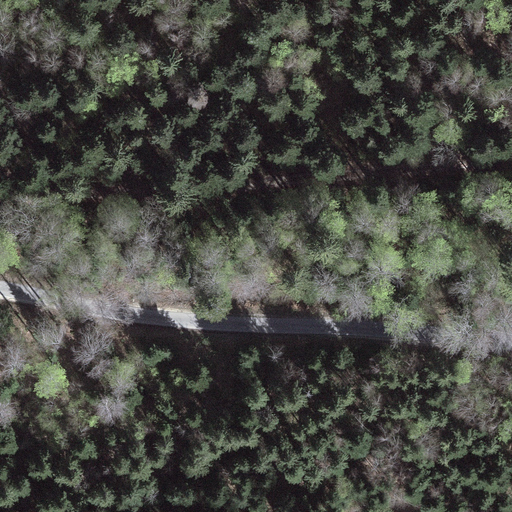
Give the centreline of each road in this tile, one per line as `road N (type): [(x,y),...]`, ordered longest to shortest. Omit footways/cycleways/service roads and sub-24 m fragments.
road 1 (unclassified): [(511,343),(159,317),(0,288)]
road 2 (track): [(0,198),(220,187),(511,158)]
